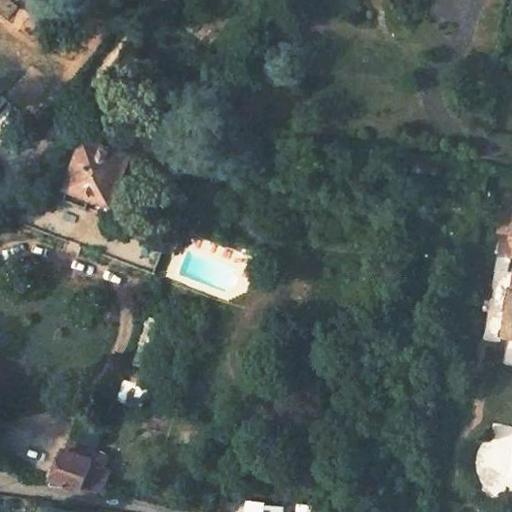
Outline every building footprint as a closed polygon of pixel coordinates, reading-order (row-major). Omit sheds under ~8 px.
[(95,83),(106,91),(115,80),(103,72),(95,83)] [(93,135),(91,142),(108,148),(111,141),(93,135)] [(61,197),(85,206),(89,195),(109,202),(126,155),(108,148),(91,142),(83,139),(61,197)] [(511,199),(500,197),(494,232),(510,235),(511,233),(511,199)] [(511,272),(501,336),(511,338),(511,272)] [(75,419),(69,433),(92,443),(98,429),(75,419)] [(79,489),(96,491),(105,467),(89,461),(93,451),(66,440),(62,449),(59,448),(45,484),(79,489)] [(292,511),(313,511),(315,504),(295,501),(292,511)] [(278,511),(280,506),(245,502),(243,511),(278,511)]
